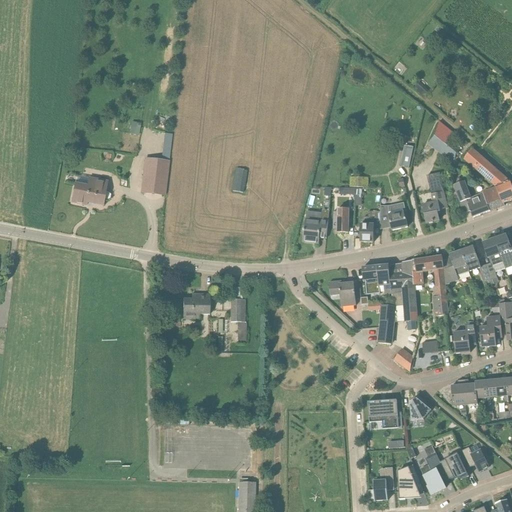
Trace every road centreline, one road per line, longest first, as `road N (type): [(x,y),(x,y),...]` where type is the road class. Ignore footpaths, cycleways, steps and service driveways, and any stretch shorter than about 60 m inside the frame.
road 1 (tertiary): [(290,268),(197,265),(0,229)]
road 2 (track): [(511,179),(300,0)]
road 3 (tertiary): [(290,268),(411,246),(511,213)]
road 4 (residential): [(378,367),(350,401),(359,511)]
road 5 (residential): [(511,357),(409,383),(378,367)]
road 6 (residential): [(378,367),(298,293),(290,268)]
